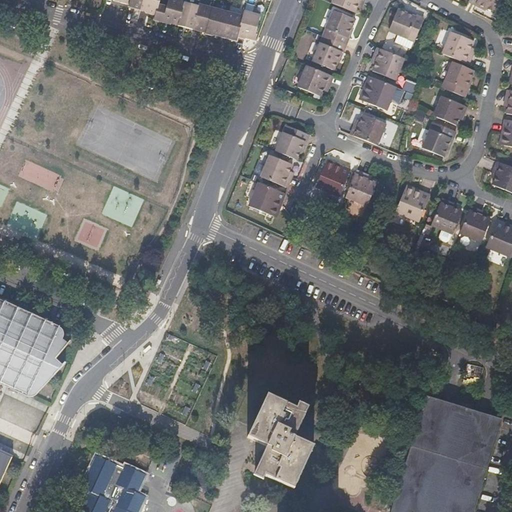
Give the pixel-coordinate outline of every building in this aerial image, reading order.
[(128,0),(128,3),(128,5),(139,8),(140,0),(128,0)] [(153,12),(156,2),(156,0),(140,0),(139,8),(153,12)] [(183,0),(166,0),(165,5),(161,20),(177,24),(183,2),(183,0)] [(332,0),(331,2),(354,12),(357,6),(360,7),(362,0),(332,0)] [(474,0),(473,3),(487,10),(489,6),(495,9),(499,0),(474,0)] [(165,5),(156,2),(153,12),(152,18),(161,20),(165,5)] [(183,2),(177,24),(191,27),(197,5),(183,2)] [(211,7),(197,3),(197,5),(191,27),(205,31),(211,7)] [(211,7),(205,31),(204,33),(213,35),(213,34),(220,36),(227,11),(211,7)] [(243,38),(243,37),(251,39),(258,14),(243,9),(242,15),(236,36),(243,38)] [(404,13),(397,9),(387,31),(411,42),(422,19),(405,11),(404,13)] [(332,10),(322,35),(344,45),(351,27),(350,27),(354,19),(332,10)] [(227,11),(220,36),(235,40),(236,36),(242,15),(227,11)] [(449,31),(440,53),(467,64),(473,49),(468,47),(471,41),(449,31)] [(344,45),(322,35),(311,60),(332,69),(335,61),(337,62),(344,45)] [(393,80),(402,59),(376,48),(370,62),(374,64),(371,70),(393,80)] [(445,61),(435,86),(462,97),(472,72),(445,61)] [(326,91),(331,77),(305,66),(297,86),(319,95),(322,89),(326,91)] [(384,110),(393,87),(367,75),(358,99),(384,110)] [(511,114),(511,90),(505,89),(501,105),(506,106),(504,113),(511,114)] [(440,93),(430,115),(453,125),(455,117),(459,119),(465,104),(440,93)] [(356,119),(350,133),(376,144),(385,123),(363,113),(359,120),(356,119)] [(511,146),(511,120),(503,119),(498,143),(511,146)] [(458,133),(432,122),(422,145),(449,156),(458,133)] [(284,125),(274,151),(295,160),(299,151),(300,152),(307,135),(284,125)] [(260,177),(285,187),(291,173),(288,171),(290,164),(269,155),(260,177)] [(340,196),(350,169),(327,159),(316,187),(340,196)] [(511,167),(496,161),(490,176),(494,178),(491,184),(511,192),(511,167)] [(372,177),(357,170),(346,196),(367,206),(376,183),(370,180),(372,177)] [(274,216),(283,193),(256,182),(247,205),(274,216)] [(418,222),(428,195),(405,185),(394,212),(418,222)] [(453,208),(454,205),(440,199),(429,225),(451,233),(460,211),(453,208)] [(483,212),(469,206),(458,232),(479,240),(488,219),(482,216),(483,212)] [(511,244),(511,227),(495,220),(484,246),(507,256),(511,244)] [(0,483),(15,450),(0,443),(0,385),(3,379),(32,391),(35,390),(38,387),(55,352),(45,348),(54,329),(47,326),(51,317),(0,291),(0,483)] [(297,440),(308,417),(269,398),(250,440),(269,449),(258,472),(296,491),(315,449),(297,440)] [(472,511),(500,421),(475,413),(444,403),(425,398),(391,511),(472,511)] [(124,467),(123,470),(97,458),(82,490),(90,494),(82,511),(136,511),(144,497),(135,494),(143,475),(124,467)] [(211,471),(194,463),(186,480),(203,488),(211,471)]
